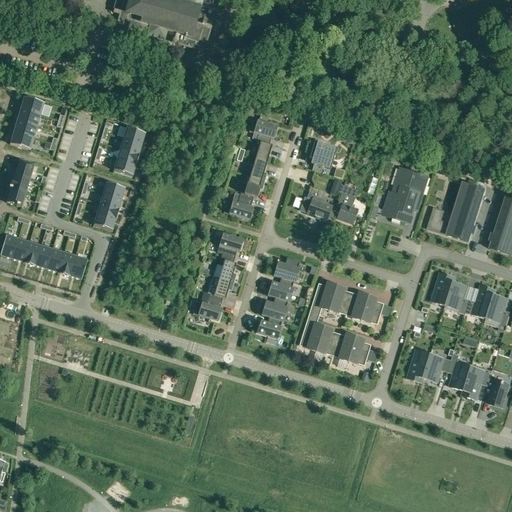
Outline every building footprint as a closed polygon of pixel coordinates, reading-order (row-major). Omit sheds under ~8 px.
[(115,10),(114,13),(120,15),(117,25),(148,34),(149,37),(161,40),(164,39),(166,32),(176,35),(174,44),(203,53),(210,28),(219,31),(222,20),(219,19),(224,0),(223,0),(119,0),(117,11),(115,10)] [(20,110),(40,117),(44,105),(23,98),(20,110)] [(40,117),(20,110),(16,122),(37,128),(40,117)] [(34,139),(37,128),(16,122),(13,133),(34,139)] [(272,147),(269,146),(271,140),(274,140),(277,129),(256,123),(253,134),(258,136),(256,142),(272,147)] [(126,129),(123,140),(142,146),(145,135),(126,129)] [(358,134),(350,132),(346,143),(354,146),(358,134)] [(34,139),(13,133),(9,145),(30,151),(34,139)] [(123,140),(120,150),(139,156),(139,155),(142,146),(123,140)] [(326,144),(314,141),(309,159),(312,160),(310,165),(313,166),(312,171),(320,174),(322,168),(330,171),(336,149),(325,146),(326,144)] [(255,161),(266,164),(272,147),(256,142),(260,144),(255,161)] [(389,147),(385,162),(397,165),(401,150),(389,147)] [(136,166),(139,156),(120,150),(116,161),(136,166)] [(460,164),(443,158),(440,168),(457,173),(460,164)] [(249,178),(264,182),(266,176),(263,176),(266,164),(255,161),(251,160),(249,165),(253,166),(249,178)] [(14,175),(30,180),(34,166),(19,161),(14,175)] [(136,166),(116,161),(113,171),(132,177),(135,167),(136,167),(136,166)] [(393,220),(392,223),(399,225),(400,222),(410,225),(417,203),(419,204),(427,178),(401,170),(393,194),(390,194),(386,208),(391,210),(389,218),(393,220)] [(30,180),(14,175),(14,178),(12,178),(9,188),(9,189),(26,194),(30,180)] [(264,182),(249,178),(246,190),(242,188),(239,200),(251,204),(253,198),(257,199),(260,188),(262,189),(264,182)] [(106,184),(102,195),(121,201),(125,190),(106,184)] [(427,231),(469,244),(471,235),(474,236),(476,229),(474,228),(485,191),(463,184),(450,225),(440,222),(443,213),(434,210),(427,231)] [(335,210),(337,211),(333,219),(334,220),(334,219),(352,225),(357,211),(351,209),(355,199),(357,192),(340,185),(338,193),(341,194),(335,210)] [(21,208),(26,194),(9,189),(10,190),(6,204),(16,207),(19,208),(19,207),(21,208)] [(300,213),(326,223),(331,207),(323,204),(324,202),(313,198),(315,195),(309,193),(306,200),(305,200),(300,213)] [(121,201),(102,195),(99,205),(119,211),(118,210),(121,201)] [(511,199),(506,198),(494,236),(492,235),(490,242),(492,243),(490,250),(511,257),(511,199)] [(227,202),(223,214),(249,222),(252,210),(250,209),(251,204),(239,200),(237,205),(227,202)] [(96,216),(116,221),(119,211),(99,205),(96,216)] [(115,222),(116,221),(96,216),(93,226),(112,232),(115,222)] [(243,242),(222,236),(217,253),(235,259),(236,253),(239,254),(243,242)] [(0,257),(11,261),(17,241),(5,237),(0,255),(0,257)] [(17,241),(11,261),(22,264),(22,265),(23,265),(29,244),(17,241)] [(29,244),(23,265),(34,268),(40,247),(29,244)] [(40,247),(34,268),(35,268),(46,271),(52,251),(40,247)] [(63,254),(52,251),(46,271),(57,275),(63,254)] [(230,282),(233,283),(235,277),(232,276),(236,265),(233,264),(235,259),(217,253),(217,254),(222,255),(218,266),(222,267),(219,279),(230,282)] [(63,254),(57,275),(69,279),(75,258),(63,254)] [(87,261),(75,258),(69,279),(69,278),(81,282),(87,261)] [(273,277),(281,279),(293,283),(294,284),(299,270),(297,270),(299,263),(287,259),(285,266),(277,263),(273,277)] [(445,310),(454,279),(440,274),(431,303),(445,307),(444,310),(445,310)] [(225,300),(229,288),(232,289),(233,283),(230,282),(219,279),(216,288),(211,287),(208,294),(210,295),(208,301),(221,305),(222,299),(225,300)] [(291,289),(293,283),(281,279),(279,285),(271,283),(267,297),(275,299),(287,303),(288,303),(293,290),(291,289)] [(454,279),(445,310),(465,316),(470,301),(464,299),(467,288),(453,284),(455,279),(454,279)] [(318,318),(321,310),(336,314),(337,313),(344,316),(350,296),(343,293),(344,289),(327,284),(326,288),(318,285),(309,315),(318,318)] [(470,301),(465,316),(466,314),(486,320),(484,325),(485,325),(495,292),(481,287),(476,303),(470,301)] [(495,292),(485,325),(499,329),(500,325),(506,326),(510,314),(504,312),(508,301),(494,296),(495,292)] [(358,298),(350,296),(344,316),(352,318),(351,319),(368,324),(368,323),(376,326),(383,305),(375,303),(376,299),(359,294),(358,298)] [(261,316),(269,319),(281,322),(283,323),(287,309),(285,309),(287,303),(275,299),(273,305),(265,303),(261,316)] [(196,303),(193,315),(218,323),(222,311),(219,310),(221,305),(208,301),(206,306),(196,303)] [(316,325),(318,318),(309,315),(299,347),(307,349),(307,350),(323,356),(324,354),(331,357),(338,337),(330,334),(331,330),(316,325)] [(260,323),(256,334),(277,341),(281,329),(280,329),(281,322),(269,319),(267,325),(260,323)] [(363,340),(346,335),(345,339),(338,337),(331,357),(339,359),(339,360),(355,365),(356,364),(364,367),(370,347),(362,344),(363,340)] [(377,354),(369,351),(366,361),(374,364),(377,354)] [(407,380),(422,384),(430,356),(416,351),(407,380)] [(445,360),(430,356),(422,384),(422,385),(423,380),(437,384),(445,360)] [(462,397),(472,366),(457,362),(449,388),(463,392),(462,397)] [(472,366),(462,397),(476,402),(481,386),(487,388),(492,372),(472,366)] [(486,394),(491,396),(488,405),(504,410),(507,402),(505,401),(507,395),(507,394),(509,387),(504,385),(504,384),(502,383),(502,384),(490,380),(486,394)]
